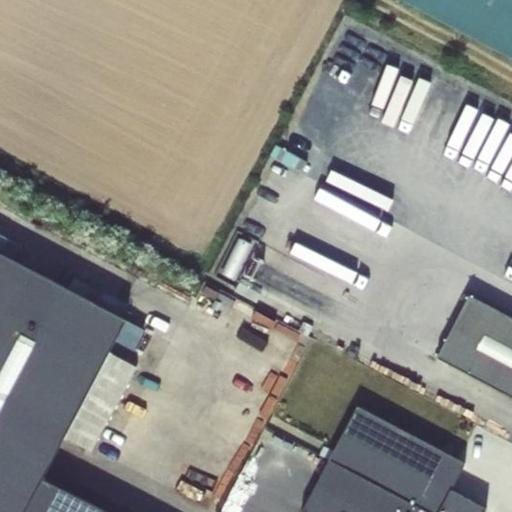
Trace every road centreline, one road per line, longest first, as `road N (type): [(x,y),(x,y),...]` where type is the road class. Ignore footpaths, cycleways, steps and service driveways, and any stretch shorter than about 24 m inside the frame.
road 1 (unknown): [(511,412),(394,348),(372,325),(363,280),(364,253),(388,230),(511,294)]
road 2 (unknown): [(136,497),(179,426),(188,385),(180,345),(157,318),(0,239)]
road 3 (unknown): [(136,497),(0,424)]
